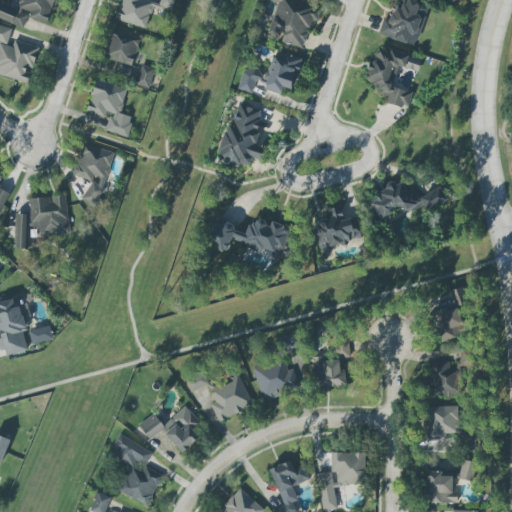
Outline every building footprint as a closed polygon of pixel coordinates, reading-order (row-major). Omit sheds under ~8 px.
[(46,24),(53,0),(20,0),(17,12),(3,8),(0,17),(0,20),(23,27),(26,18),(46,24)] [(145,28),(151,5),(172,10),(174,0),(159,0),(159,4),(144,0),(119,0),(115,20),(145,28)] [(303,48),(310,19),(316,21),(319,8),(288,0),(275,0),(266,38),(303,48)] [(377,34),(414,47),(428,6),(411,0),(395,0),(389,20),(383,18),(377,34)] [(0,75),(27,83),(30,71),(31,71),(38,47),(10,39),(12,30),(0,26),(0,75)] [(134,65),(139,35),(110,30),(105,60),(134,65)] [(421,60),(376,46),(364,85),(388,92),(385,102),(406,109),(411,93),(394,88),(401,67),(417,72),(421,60)] [(301,57),(273,50),(268,73),(243,66),(237,89),(251,93),(253,87),(280,93),(281,87),(293,90),(301,57)] [(149,89),(154,68),(141,65),(136,86),(149,89)] [(127,89),(95,79),(85,111),(104,117),(106,111),(110,112),(105,131),(126,137),(132,117),(119,113),(127,89)] [(219,163),(238,167),(239,164),(249,167),(251,158),(259,160),(262,148),(254,146),(262,110),(232,103),(219,163)] [(114,153),(83,143),(72,175),(88,181),(82,200),(96,205),(114,153)] [(420,215),(443,204),(445,198),(440,187),(417,198),(412,187),(406,190),(403,185),(394,182),(375,192),(373,200),(367,202),(376,222),(391,215),(393,207),(420,215)] [(0,211),(8,192),(0,188),(0,211)] [(39,237),(69,235),(65,195),(49,196),(49,197),(28,199),(30,227),(38,226),(39,237)] [(319,249),(361,239),(356,217),(343,220),(340,205),(325,209),(327,218),(313,222),(319,249)] [(25,214),(14,214),(14,248),(25,248),(25,214)] [(293,228),(270,221),(270,223),(256,219),(254,226),(248,224),(245,231),(214,222),(207,245),(227,251),(230,242),(283,259),(293,228)] [(440,342),(467,332),(459,309),(467,307),(460,287),(448,292),(452,303),(429,312),(440,342)] [(0,356),(26,351),(22,332),(30,330),(23,297),(0,301),(0,356)] [(28,331),(32,344),(52,339),(49,326),(28,331)] [(338,359),(350,357),(347,340),(335,342),(338,359)] [(298,388),(292,368),(286,370),(282,358),(252,368),(262,400),(298,388)] [(338,359),(314,360),(316,388),(345,386),(344,369),(339,369),(338,359)] [(429,397),(460,395),(458,368),(448,369),(448,362),(427,363),(429,397)] [(218,421),(252,406),(239,377),(211,389),(204,373),(185,381),(190,393),(207,385),(214,402),(210,404),(218,421)] [(182,453),(199,437),(192,430),(200,423),(184,406),(163,425),(152,413),(138,426),(150,440),(160,430),(182,453)] [(458,406),(424,407),(425,440),(446,440),(445,434),(458,433),(458,406)] [(0,464),(10,440),(0,435),(0,464)] [(147,506),(162,476),(144,467),(152,451),(118,435),(107,456),(127,466),(115,490),(147,506)] [(335,510),(335,486),(364,486),(365,453),(330,453),(330,472),(319,472),(319,510),(335,510)] [(470,481),(475,462),(462,460),(458,479),(470,481)] [(269,469),(282,504),(278,505),(280,510),(275,511),(296,511),(293,503),(298,501),(292,486),(307,480),(300,463),(292,466),(290,461),(269,469)] [(442,472),(426,471),(425,503),(456,503),(457,492),(451,491),(452,476),(442,476),(442,472)] [(261,511),(264,510),(239,488),(216,511),(261,511)] [(98,511),(104,511),(110,497),(96,492),(90,509),(98,511)]
